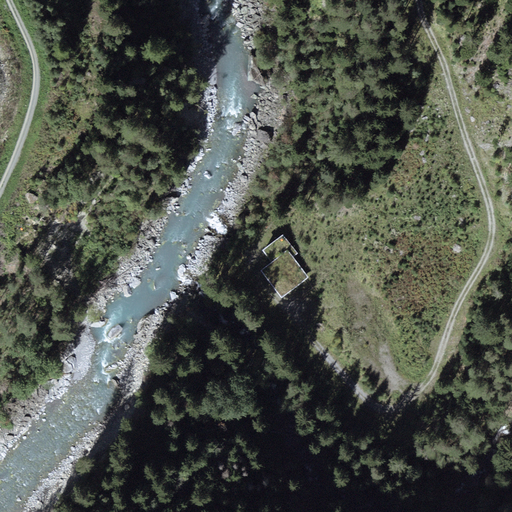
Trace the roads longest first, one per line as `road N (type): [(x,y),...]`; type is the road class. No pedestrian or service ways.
road 1 (track): [(253,255),(270,290),(366,398),(385,408),(433,368),(493,239),(491,204),(417,0)]
road 2 (track): [(8,0),(38,65),(31,110),(0,192)]
